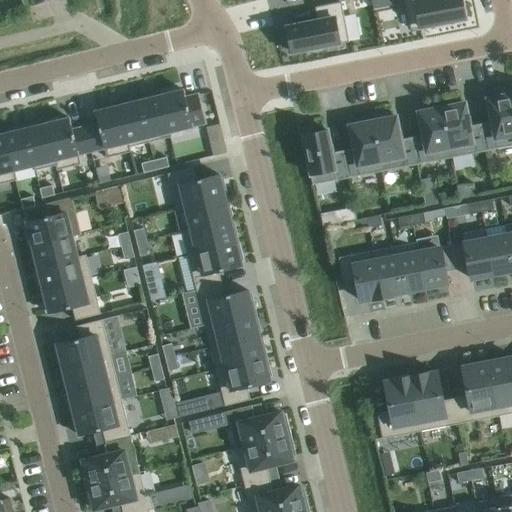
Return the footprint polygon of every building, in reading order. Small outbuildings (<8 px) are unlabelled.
[(380,0),(371,0),(373,9),(382,7),(380,0)] [(404,0),(410,29),(435,24),(435,27),(450,24),(449,21),(464,19),(460,0),(404,0)] [(317,21),(287,27),(292,52),(308,49),(308,52),(323,49),(322,46),(348,41),(340,2),(315,7),(317,21)] [(511,145),(511,104),(509,89),(494,92),(495,97),(487,99),(491,122),(480,124),(485,151),(511,145)] [(183,90),(159,96),(169,137),(171,137),(170,132),(205,124),(198,94),(185,97),(183,90)] [(149,98),(139,101),(149,142),(169,137),(159,96),(149,98)] [(455,100),(440,103),(450,158),(485,151),(480,124),(469,126),(464,103),(456,105),(455,100)] [(128,103),(119,105),(129,147),(149,142),(139,101),(128,103)] [(422,135),(411,138),(416,165),(450,158),(440,103),(425,106),(426,110),(418,112),(422,135)] [(98,123),(85,127),(91,152),(104,148),(106,158),(130,152),(129,147),(119,105),(95,111),(98,123)] [(386,113),(371,116),(381,171),(416,165),(411,138),(400,140),(396,116),(387,118),(386,113)] [(342,151),(347,178),(381,171),(371,116),(356,119),(357,124),(349,126),(353,149),(342,151)] [(69,118),(45,124),(57,170),(80,164),(78,155),(91,152),(85,127),(72,130),(69,118)] [(35,126),(25,129),(35,170),(55,166),(56,170),(57,170),(45,124),(35,126)] [(312,185),(347,178),(342,151),(331,153),(327,130),(316,132),(316,127),(301,130),(312,185)] [(14,131),(5,134),(14,171),(33,166),(34,171),(35,170),(25,129),(14,131)] [(0,183),(16,180),(14,171),(5,134),(0,134),(0,183)] [(223,140),(210,143),(214,156),(226,153),(223,140)] [(166,157),(153,160),(156,170),(168,167),(166,157)] [(153,160),(141,163),(143,173),(156,170),(153,160)] [(228,198),(225,186),(222,187),(220,175),(196,181),(192,167),(167,173),(176,211),(184,209),(228,198)] [(52,185),(39,189),(42,198),(54,195),(52,185)] [(33,196),(20,200),(22,209),(35,206),(33,196)] [(80,234),(71,197),(46,204),(49,217),(24,223),(27,233),(24,233),(27,247),(73,236),(80,234)] [(231,220),(228,211),(231,210),(228,198),(184,209),(189,230),(231,220)] [(491,199),(479,202),(481,212),(493,209),(491,199)] [(468,214),(481,212),(479,202),(466,204),(468,214)] [(320,210),(321,221),(353,219),(352,208),(320,210)] [(444,208),(432,211),(433,218),(446,216),(444,208)] [(410,215),(412,225),(425,223),(423,213),(410,215)] [(399,227),(412,225),(410,215),(397,218),(399,227)] [(368,228),(381,225),(380,217),(367,219),(368,228)] [(354,228),(368,226),(367,219),(353,222),(354,228)] [(239,241),(236,229),(233,230),(231,220),(189,230),(182,232),(187,254),(239,241)] [(485,229),(484,229),(493,275),(511,270),(511,259),(505,225),(504,225),(506,235),(487,238),(485,229)] [(133,231),(137,243),(146,241),(143,228),(133,231)] [(493,275),(484,229),(462,234),(471,279),(493,275)] [(118,234),(121,247),(131,245),(128,232),(118,234)] [(78,258),(73,236),(27,247),(31,260),(34,260),(36,268),(78,258)] [(149,254),(146,241),(137,243),(140,256),(149,254)] [(218,271),(242,265),(239,253),(242,253),(239,241),(187,254),(196,290),(221,283),(218,271)] [(415,243),(394,247),(403,292),(424,288),(417,252),(415,243)] [(134,257),(131,245),(121,247),(124,260),(134,257)] [(439,248),(417,252),(424,288),(446,284),(444,272),(456,270),(452,245),(439,248)] [(394,247),(373,251),(382,298),(392,296),(391,295),(403,292),(394,247)] [(373,251),(338,258),(343,283),(356,280),(360,301),(372,298),(373,299),(382,298),(373,251)] [(91,278),(86,256),(78,258),(36,268),(38,277),(35,277),(39,291),(91,278)] [(100,314),(91,278),(39,291),(42,304),(45,304),(47,313),(72,307),(75,320),(100,314)] [(161,280),(147,284),(151,301),(165,297),(161,280)] [(250,301),(248,290),(224,296),(221,283),(196,290),(205,325),(256,313),(253,301),(250,301)] [(259,336),(256,325),(259,325),(256,313),(205,325),(210,348),(259,336)] [(110,355),(102,320),(76,326),(79,339),(55,345),(57,354),(55,355),(58,368),(110,355)] [(267,357),(264,345),(261,346),(259,336),(210,348),(216,370),(267,357)] [(162,347),(165,360),(175,358),(172,345),(162,347)] [(148,356),(151,369),(161,367),(158,354),(148,356)] [(116,378),(110,355),(58,368),(61,382),(64,381),(66,390),(116,378)] [(246,387),(270,381),(267,370),(270,369),(267,357),(216,370),(225,406),(250,400),(246,387)] [(498,416),(511,413),(511,357),(488,362),(498,416)] [(178,370),(175,358),(165,360),(168,373),(178,370)] [(454,398),(459,423),(498,416),(488,362),(462,367),(467,396),(454,398)] [(164,379),(161,367),(151,369),(154,382),(164,379)] [(421,431),(459,423),(454,398),(442,401),(436,372),(428,374),(428,373),(410,376),(421,431)] [(382,439),(421,431),(410,376),(392,380),(392,381),(384,382),(390,412),(377,413),(382,439)] [(121,400),(116,378),(66,390),(68,398),(65,399),(69,413),(121,400)] [(199,398),(186,401),(190,415),(202,412),(199,398)] [(130,436),(121,400),(69,413),(72,426),(75,425),(77,435),(102,429),(105,442),(130,436)] [(289,436),(284,417),(282,417),(280,412),(254,418),(251,406),(226,412),(235,449),(289,436)] [(203,417),(189,421),(192,435),(207,431),(203,417)] [(175,425),(165,427),(168,440),(178,437),(175,425)] [(139,472),(130,436),(105,442),(108,454),(81,461),(82,465),(79,466),(84,486),(139,472)] [(266,467),(293,461),(292,456),(294,455),(289,436),(235,449),(244,486),(269,480),(266,467)] [(465,453),(457,454),(460,467),(467,465),(465,453)] [(471,481),(484,478),(482,468),(469,471),(471,481)] [(439,470),(425,473),(427,483),(441,480),(439,470)] [(471,481),(469,471),(456,473),(458,483),(471,481)] [(153,509),(150,496),(145,497),(139,472),(84,486),(89,506),(91,506),(93,510),(120,503),(122,511),(137,511),(148,509),(149,510),(153,509)] [(294,511),(307,509),(302,490),(300,490),(299,485),(272,492),(269,480),(244,486),(250,511),(294,511)] [(182,488),(161,493),(164,506),(185,501),(182,488)] [(511,511),(511,494),(496,498),(498,511),(511,511)] [(498,511),(496,498),(474,502),(476,510),(476,511),(477,511),(476,511),(498,511)] [(200,503),(198,504),(198,507),(199,511),(213,511),(211,501),(200,503)]
